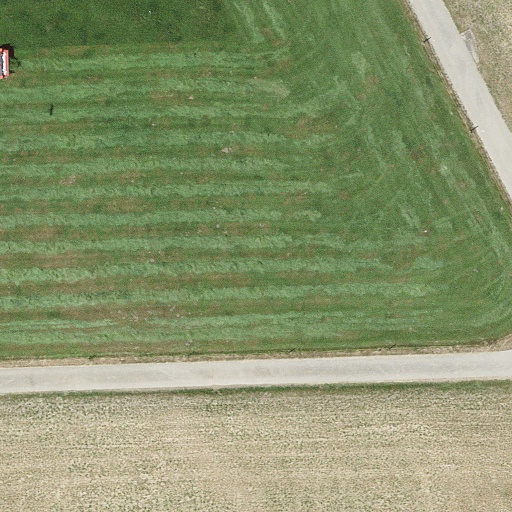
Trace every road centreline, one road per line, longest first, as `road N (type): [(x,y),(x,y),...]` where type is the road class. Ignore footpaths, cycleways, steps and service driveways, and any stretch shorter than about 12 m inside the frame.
road 1 (track): [(0,381),(511,364)]
road 2 (track): [(425,0),(511,166)]
